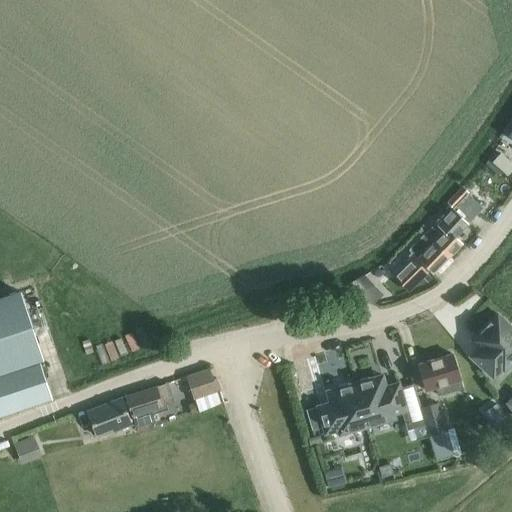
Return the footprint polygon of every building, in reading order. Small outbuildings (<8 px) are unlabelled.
[(511,116),(502,131),(511,137),(511,116)] [(437,219),(425,232),(448,256),(462,242),(455,235),(483,206),(468,192),(439,221),(437,219)] [(448,256),(425,232),(408,249),(411,252),(408,255),(410,257),(392,275),(408,291),(429,270),(432,273),(448,256)] [(381,294),(360,273),(352,281),(351,283),(354,288),(357,292),(372,302),(380,295),(381,294)] [(0,415),(51,398),(38,360),(42,359),(19,290),(0,296),(0,415)] [(511,360),(511,327),(496,312),(476,334),(488,346),(484,350),(479,345),(470,355),(493,377),(501,367),(503,369),(511,360)] [(417,363),(423,382),(425,390),(435,387),(437,395),(462,387),(452,353),(417,363)] [(187,375),(194,397),(196,402),(192,403),(195,412),(221,401),(217,390),(220,389),(216,377),(209,379),(205,369),(187,375)] [(359,379),(355,386),(366,425),(394,417),(393,413),(401,410),(407,429),(426,424),(421,406),(420,406),(414,383),(399,387),(398,382),(385,386),(382,374),(371,377),(369,376),(359,379)] [(124,395),(135,427),(137,431),(146,428),(145,424),(154,420),(150,409),(173,401),(167,382),(124,395)] [(366,425),(355,386),(348,382),(339,385),(337,387),(326,390),(330,402),(317,405),(325,432),(337,429),(339,433),(366,425)] [(87,410),(97,435),(122,424),(123,426),(131,423),(121,397),(87,410)] [(426,424),(430,435),(447,430),(439,401),(421,406),(426,424)] [(16,443),(21,459),(39,453),(33,437),(16,443)]
